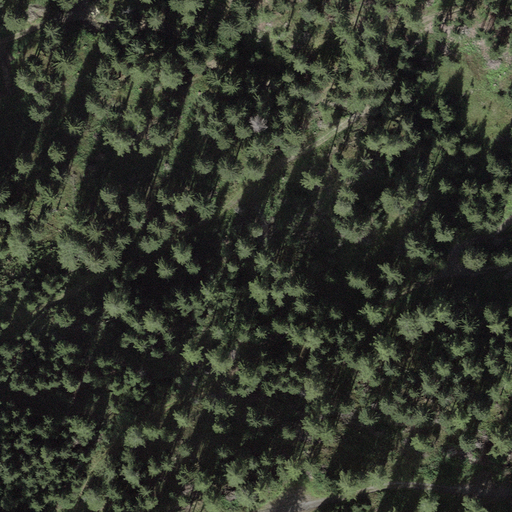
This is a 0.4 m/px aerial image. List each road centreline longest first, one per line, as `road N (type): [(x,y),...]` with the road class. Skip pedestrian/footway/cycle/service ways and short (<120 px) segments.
road 1 (track): [(477,0),(382,35),(351,119),(273,164),(141,260),(0,337)]
road 2 (track): [(455,271),(374,308),(283,331),(221,380),(162,406),(110,449),(78,511)]
road 3 (track): [(283,511),(400,484),(511,489)]
